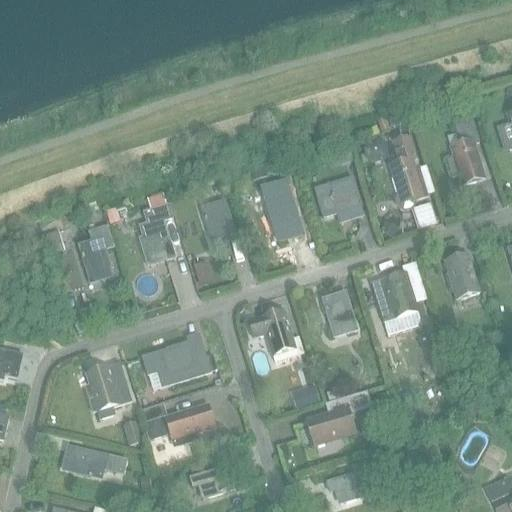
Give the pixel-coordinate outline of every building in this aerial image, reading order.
[(467,106),(449,112),(453,126),(471,121),(467,106)] [(507,127),(495,131),(502,153),(511,149),(511,113),(504,116),(507,127)] [(405,115),(393,118),(396,128),(408,124),(405,115)] [(462,187),(485,180),(474,145),(478,144),(471,121),(453,126),(451,126),(458,148),(451,151),(454,161),(446,163),(451,178),(459,176),(462,187)] [(409,140),(391,145),(397,166),(390,168),(398,197),(397,198),(396,199),(396,200),(395,201),(395,203),(395,204),(395,205),(395,207),(395,208),(396,209),(397,210),(398,211),(399,212),(401,212),(402,212),(405,212),(407,211),(408,210),(409,209),(410,208),(410,207),(411,205),(411,204),(411,203),(424,199),(413,162),(415,162),(409,140)] [(348,147),(333,152),(338,168),(353,163),(348,147)] [(285,154),(264,161),(267,170),(276,167),(275,164),(286,160),(285,154)] [(310,160),(296,164),(300,177),(314,173),(310,160)] [(263,164),(248,168),(252,182),(267,177),(263,164)] [(339,185),(358,176),(352,165),(333,174),(339,185)] [(152,185),(154,196),(171,192),(169,181),(152,185)] [(339,225),(362,218),(351,181),(328,188),(330,194),(316,198),(322,220),(336,216),(339,225)] [(285,182),(262,189),(267,207),(276,234),(289,230),(292,239),(301,236),(290,200),(285,182)] [(163,195),(147,200),(150,210),(166,205),(163,195)] [(226,243),(235,240),(224,203),(202,210),(210,237),(223,233),(226,243)] [(165,262),(173,259),(163,222),(170,219),(167,207),(144,215),(147,226),(140,228),(143,237),(139,238),(147,267),(165,262)] [(115,210),(106,213),(110,226),(119,223),(115,210)] [(384,222),(379,232),(392,239),(397,230),(384,222)] [(91,243),(79,247),(87,275),(101,271),(104,280),(112,278),(105,252),(114,249),(108,228),(89,233),(91,243)] [(51,234),(42,237),(43,241),(48,256),(52,254),(64,250),(58,232),(51,234)] [(467,257),(444,264),(448,276),(447,276),(445,277),(450,291),(452,291),(453,293),(467,289),(470,299),(479,295),(476,285),(467,257)] [(206,264),(194,267),(200,287),(211,283),(206,264)] [(338,271),(323,276),(327,287),(341,282),(338,271)] [(406,276),(372,287),(383,325),(388,339),(419,329),(422,328),(421,324),(428,322),(422,303),(415,305),(406,276)] [(483,283),(476,285),(479,295),(486,293),(483,283)] [(347,336),(357,333),(345,295),(322,302),(331,331),(344,327),(347,336)] [(284,314),(249,325),(253,341),(266,337),(271,355),(273,361),(275,366),(289,361),(287,355),(295,352),(296,354),(297,359),(303,357),(302,352),(296,335),(291,337),(284,314)] [(422,328),(419,329),(422,342),(426,341),(431,356),(441,353),(431,321),(428,322),(421,324),(422,328)] [(167,354),(143,362),(148,378),(164,373),(169,388),(201,379),(200,378),(217,373),(212,358),(206,359),(198,335),(187,339),(189,346),(167,353),(167,354)] [(0,383),(2,384),(4,378),(17,381),(22,358),(0,352),(0,383)] [(88,387),(85,389),(93,414),(97,414),(97,415),(111,411),(120,409),(132,405),(120,367),(109,371),(86,377),(88,387)] [(315,384),(302,388),(307,403),(320,399),(315,384)] [(69,391),(58,400),(66,410),(78,402),(69,391)] [(338,391),(327,394),(329,402),(341,399),(338,391)] [(368,394),(326,407),(329,417),(308,424),(315,447),(353,435),(347,415),(372,407),(368,394)] [(215,431),(208,408),(179,417),(179,420),(169,423),(167,418),(166,418),(163,406),(140,413),(149,443),(170,437),(174,449),(197,442),(195,436),(215,431)] [(0,442),(3,443),(8,421),(1,419),(3,411),(0,409),(0,442)] [(461,444),(478,452),(492,423),(475,415),(461,444)] [(420,416),(404,423),(410,438),(426,431),(420,416)] [(139,434),(126,438),(130,448),(142,445),(139,434)] [(123,477),(127,463),(68,450),(66,459),(76,462),(72,475),(102,482),(104,473),(123,477)] [(227,470),(224,461),(210,465),(213,474),(190,480),(193,489),(203,486),(207,500),(235,492),(228,469),(227,470)] [(371,472),(368,463),(350,468),(353,477),(327,485),(329,495),(339,492),(343,505),(372,497),(365,474),(371,472)] [(511,487),(508,480),(484,491),(491,506),(511,495),(511,487)]
